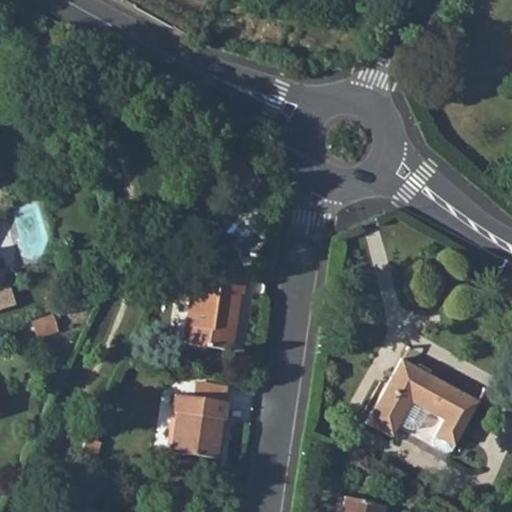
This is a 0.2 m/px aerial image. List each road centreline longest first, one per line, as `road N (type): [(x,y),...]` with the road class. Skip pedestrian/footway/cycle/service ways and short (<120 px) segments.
road 1 (residential): [(325,179),(309,221),(262,511)]
road 2 (tertiary): [(65,0),(307,121)]
road 3 (tertiary): [(384,162),(511,248)]
